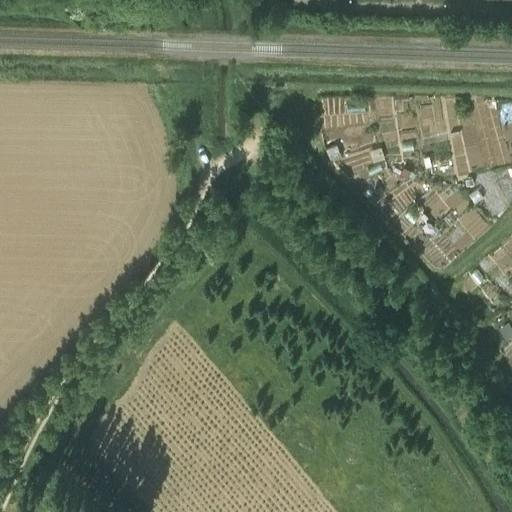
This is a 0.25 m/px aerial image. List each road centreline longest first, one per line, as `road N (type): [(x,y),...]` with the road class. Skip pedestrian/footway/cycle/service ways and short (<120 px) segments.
road 1 (track): [(511,222),(436,284),(290,120),(315,92),(511,97)]
road 2 (track): [(0,510),(56,395),(162,264),(204,182),(290,120)]
road 3 (track): [(436,284),(511,390)]
